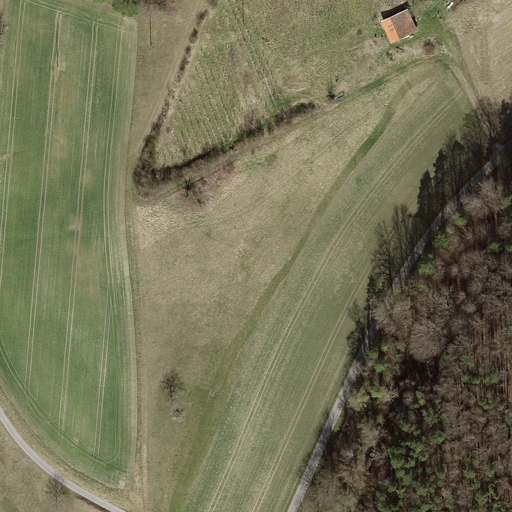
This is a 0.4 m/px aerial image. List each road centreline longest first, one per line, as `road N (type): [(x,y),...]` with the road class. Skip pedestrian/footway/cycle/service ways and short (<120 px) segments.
road 1 (track): [(147,511),(142,204),(131,179),(203,0)]
road 2 (track): [(142,204),(425,56),(461,71),(498,156)]
road 3 (residential): [(511,144),(410,256),(291,511)]
road 4 (track): [(118,511),(53,473),(0,410)]
